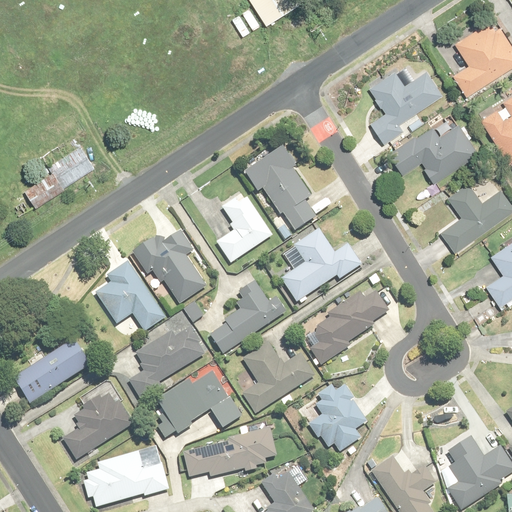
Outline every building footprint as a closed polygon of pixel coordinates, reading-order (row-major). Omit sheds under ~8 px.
[(299,0),(252,0),(267,25),(302,5),(299,0)] [(251,10),(243,14),(253,31),(260,27),(251,10)] [(240,17),(233,21),(242,36),(249,32),(240,17)] [(496,31),(489,22),(455,45),(469,66),(453,77),(468,99),(511,68),(511,48),(499,29),(496,31)] [(418,77),(410,65),(396,75),(393,72),(368,90),(385,114),(370,125),(385,146),(389,143),(392,147),(423,125),(416,115),(442,96),(425,72),(418,77)] [(511,96),(503,103),(511,116),(504,121),(497,111),(481,121),(509,165),(511,163),(511,96)] [(439,138),(432,126),(389,156),(404,176),(421,164),(436,186),(478,157),(456,126),(439,138)] [(13,200),(23,216),(97,169),(76,136),(42,158),(53,174),(13,200)] [(285,148),(245,173),(258,193),(264,189),(281,217),(285,214),(295,231),(315,219),(305,203),(311,198),(293,170),(297,167),(285,148)] [(469,185),(448,199),(460,217),(438,232),(454,255),(511,215),(511,206),(500,190),(481,203),(469,185)] [(243,193),(220,209),(234,230),(216,243),(232,266),(274,237),(243,193)] [(158,235),(133,251),(148,275),(153,272),(160,284),(164,282),(178,304),(206,285),(187,255),(194,250),(181,230),(163,242),(158,235)] [(334,253),(319,232),(295,248),(305,262),(281,279),(299,303),(336,277),(340,282),(363,265),(347,244),(334,253)] [(511,297),(511,243),(491,257),(503,276),(488,285),(500,305),(511,297)] [(111,284),(96,293),(115,324),(132,313),(145,331),(164,319),(128,264),(107,277),(111,284)] [(268,303),(254,283),(238,294),(242,299),(236,303),(240,310),(222,322),(225,326),(209,336),(222,355),(286,313),(276,298),(268,303)] [(317,328),(315,337),(320,345),(311,351),(322,368),(351,349),(348,344),(374,327),(370,322),(386,312),(370,287),(328,315),(330,319),(317,328)] [(195,304),(184,311),(198,332),(209,325),(195,304)] [(176,335),(174,331),(136,355),(142,364),(139,366),(143,372),(127,382),(140,404),(161,391),(157,384),(205,355),(199,345),(201,343),(190,326),(176,335)] [(90,367),(74,341),(12,380),(28,406),(90,367)] [(269,343),(244,359),(259,382),(242,394),(256,416),(316,377),(300,353),(283,364),(269,343)] [(239,418),(211,373),(190,386),(187,381),(155,401),(167,420),(156,428),(165,442),(178,433),(179,435),(192,427),(189,423),(211,410),(223,429),(239,418)] [(321,401),(314,406),(321,416),(308,426),(318,438),(319,437),(327,448),(334,443),(341,453),(361,439),(356,432),(369,423),(352,400),(355,398),(346,385),(335,392),(330,385),(317,395),(321,401)] [(133,424),(118,402),(114,404),(108,395),(102,400),(98,394),(82,405),(85,408),(73,416),(79,424),(75,426),(77,430),(62,441),(76,462),(133,424)] [(239,430),(241,437),(228,440),(228,443),(184,455),(190,478),(209,473),(211,479),(265,465),(264,460),(274,457),(267,430),(248,435),(247,428),(239,430)] [(453,463),(449,466),(460,482),(447,491),(461,510),(511,474),(511,463),(499,446),(481,458),(468,439),(447,453),(453,463)] [(83,482),(88,499),(92,498),(95,508),(144,495),(145,498),(169,492),(162,465),(142,470),(138,454),(98,465),(100,471),(86,475),(88,481),(83,482)] [(393,457),(371,473),(399,511),(431,511),(427,506),(432,502),(425,492),(437,483),(425,465),(408,477),(393,457)] [(314,511),(289,472),(278,479),(274,473),(259,482),(273,504),(265,509),(266,511),(314,511)] [(354,508),(347,511),(385,511),(377,499),(356,511),(354,508)]
